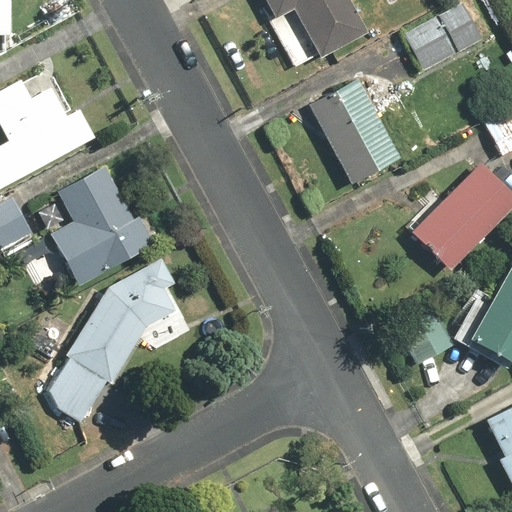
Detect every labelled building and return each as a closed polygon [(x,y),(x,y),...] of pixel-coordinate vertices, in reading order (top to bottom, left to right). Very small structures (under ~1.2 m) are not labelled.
[(262,0),(274,20),(292,10),(319,59),(366,32),(347,0),(262,0)] [(435,15),(454,53),(481,40),(462,2),(435,15)] [(450,55),(431,17),(401,32),(420,70),(450,55)] [(17,82),(0,91),(0,133),(4,141),(0,143),(0,188),(93,138),(78,110),(64,117),(48,87),(26,99),(17,82)] [(357,82),(308,107),(348,183),(397,157),(357,82)] [(511,113),(486,127),(500,155),(511,148),(511,113)] [(511,207),(511,195),(477,162),(408,233),(449,273),(511,207)] [(100,164),(54,191),(71,221),(46,235),(76,286),(154,241),(138,214),(131,218),(100,164)] [(0,245),(28,231),(10,198),(0,203),(0,245)] [(511,253),(466,341),(511,365),(511,253)] [(172,285),(158,260),(106,287),(63,355),(66,357),(46,390),(46,392),(47,393),(47,395),(48,396),(49,398),(49,399),(50,401),(51,402),(52,403),(53,405),(54,406),(55,407),(56,409),(57,410),(58,411),(59,412),(60,413),(62,414),(63,415),(64,416),(66,417),(67,418),(68,419),(70,420),(71,420),(73,421),(74,422),(76,422),(77,423),(79,423),(102,384),(107,387),(136,338),(141,341),(141,342),(142,342),(143,343),(144,344),(145,345),(146,345),(147,346),(148,346),(149,346),(149,347),(150,347),(151,347),(152,347),(152,348),(153,348),(154,348),(155,348),(156,348),(157,348),(158,348),(159,348),(190,331),(166,288),(172,285)] [(452,341),(433,312),(396,337),(416,366),(452,341)] [(511,405),(482,421),(501,455),(493,459),(511,493),(511,405)]
